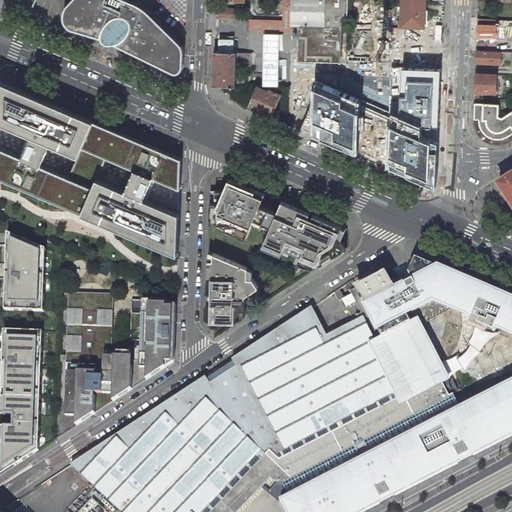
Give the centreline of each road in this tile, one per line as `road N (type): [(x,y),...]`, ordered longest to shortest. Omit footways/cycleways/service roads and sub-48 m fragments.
road 1 (unclassified): [(418,221),(189,368)]
road 2 (primary): [(434,211),(197,112)]
road 3 (residential): [(197,127),(189,368)]
road 4 (primary): [(197,127),(418,221)]
road 5 (unclassified): [(189,368),(0,491)]
road 6 (primary): [(0,41),(197,127)]
road 7 (primary): [(197,112),(0,29)]
road 8 (track): [(0,193),(48,215),(96,223),(140,261),(177,270)]
road 9 (residential): [(454,157),(462,0)]
